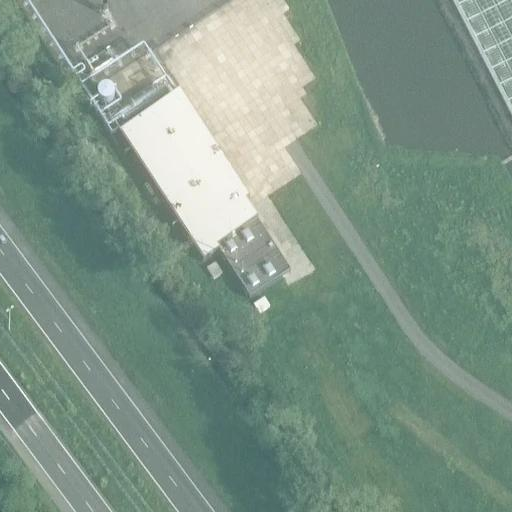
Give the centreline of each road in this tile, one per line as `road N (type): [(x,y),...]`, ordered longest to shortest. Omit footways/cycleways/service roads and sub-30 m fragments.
road 1 (motorway): [(193,511),(0,251)]
road 2 (motorway): [(0,387),(92,511)]
